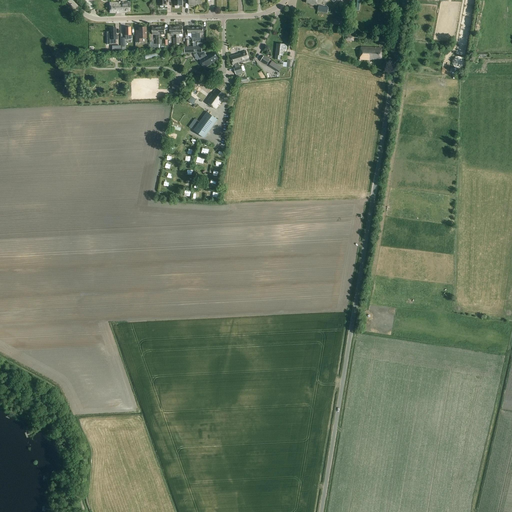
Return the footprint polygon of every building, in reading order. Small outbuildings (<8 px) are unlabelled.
[(123,3),(109,3),(110,13),(121,12),(121,11),(130,11),(129,3),(123,3)] [(136,42),(142,42),(142,38),(147,38),(146,27),(139,27),(139,35),(135,35),(136,42)] [(286,50),(287,47),(287,46),(286,45),(285,44),(284,44),(278,43),(277,48),(276,55),(277,55),(276,59),(280,59),(281,55),(283,55),(284,52),(283,52),(284,49),(286,50)] [(199,60),(204,68),(205,67),(215,62),(214,60),(218,58),(214,51),(207,55),(204,51),(203,52),(202,46),(185,47),(185,53),(195,52),(200,60),(199,60)] [(381,59),(381,48),(360,47),(360,59),(374,60),(375,59),(381,59)] [(246,51),(238,54),(241,63),(249,61),(246,51)] [(241,63),(238,54),(237,54),(238,55),(237,55),(236,54),(230,56),(233,65),(235,65),(236,68),(234,68),(235,75),(243,72),(242,66),(240,67),(239,64),(241,63)] [(259,60),(267,65),(270,60),(262,55),(259,60)] [(233,67),(230,68),(230,65),(226,66),(227,75),(234,74),(233,67)] [(216,89),(215,90),(206,102),(216,109),(221,103),(220,102),(222,99),(223,100),(226,96),(216,89)] [(207,112),(194,130),(197,133),(200,129),(207,135),(218,120),(207,112)]
